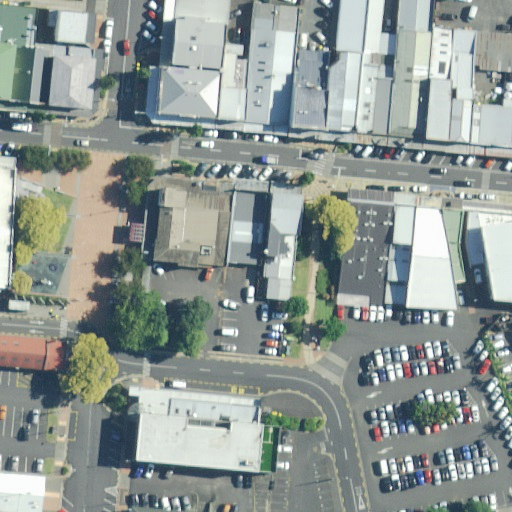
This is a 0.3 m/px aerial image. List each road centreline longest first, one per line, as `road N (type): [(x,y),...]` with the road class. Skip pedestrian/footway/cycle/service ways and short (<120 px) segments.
road 1 (tertiary): [(118,140),(511,182)]
road 2 (residential): [(110,355),(314,382),(333,403),(356,511)]
road 3 (residential): [(110,355),(92,388),(82,511)]
road 4 (tertiary): [(118,140),(129,0)]
